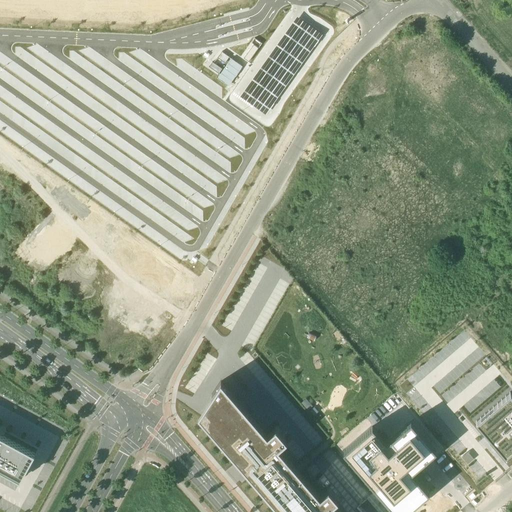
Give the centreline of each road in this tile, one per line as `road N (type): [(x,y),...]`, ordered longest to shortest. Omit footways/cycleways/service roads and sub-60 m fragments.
road 1 (unclassified): [(200,326),(341,72),(423,0)]
road 2 (tertiary): [(129,404),(0,312)]
road 3 (tertiary): [(9,336),(108,412)]
